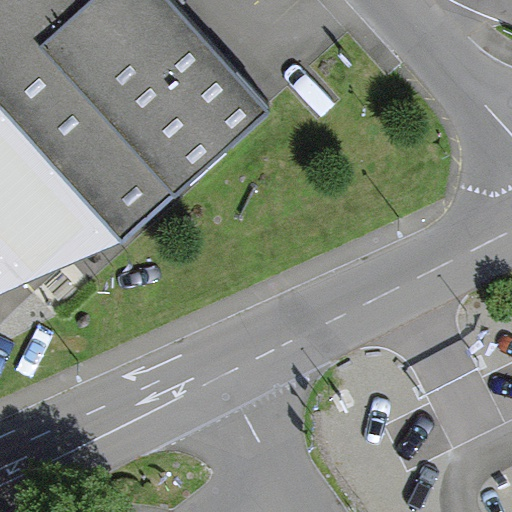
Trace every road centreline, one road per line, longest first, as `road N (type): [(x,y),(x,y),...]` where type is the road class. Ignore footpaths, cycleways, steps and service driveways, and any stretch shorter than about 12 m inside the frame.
road 1 (unclassified): [(0,475),(511,227)]
road 2 (unclassified): [(392,0),(511,133)]
